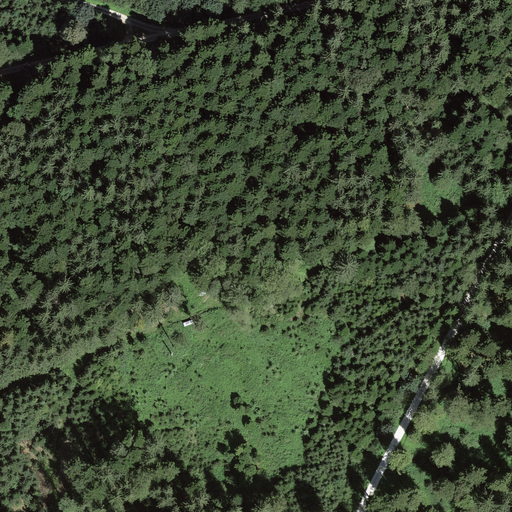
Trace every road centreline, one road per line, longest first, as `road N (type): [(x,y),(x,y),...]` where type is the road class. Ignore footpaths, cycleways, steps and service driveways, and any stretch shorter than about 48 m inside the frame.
road 1 (track): [(0,78),(336,0)]
road 2 (track): [(353,511),(511,224)]
